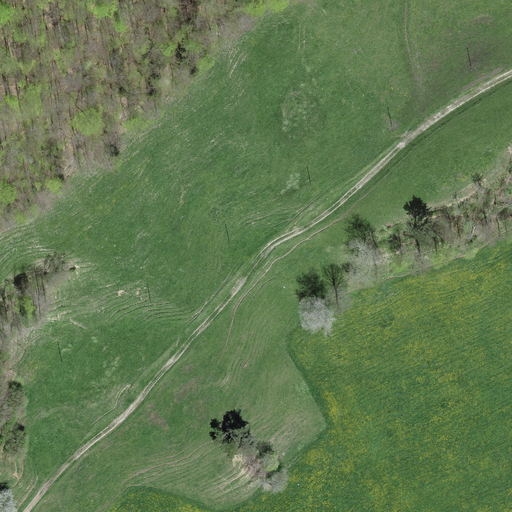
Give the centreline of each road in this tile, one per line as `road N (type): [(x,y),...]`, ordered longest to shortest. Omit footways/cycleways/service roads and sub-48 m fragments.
road 1 (track): [(26,511),(126,418),(272,246),(323,218),(415,133)]
road 2 (track): [(415,133),(405,0)]
